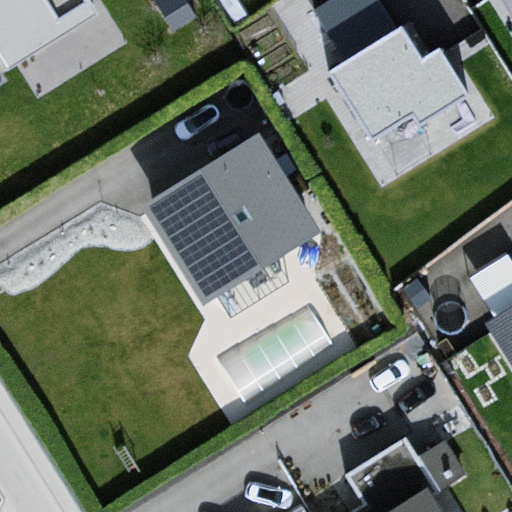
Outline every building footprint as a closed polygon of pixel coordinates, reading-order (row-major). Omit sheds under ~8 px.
[(0,0),(0,59),(8,73),(97,19),(85,0),(0,0)] [(394,27),(332,63),(372,130),(408,108),(414,117),(460,90),(434,45),(412,58),(394,27)] [(153,217),(211,306),(322,234),(264,146),(153,217)] [(511,310),(488,325),(511,364),(511,310)] [(450,511),(418,460),(405,438),(337,480),(356,511),(355,511),(450,511)]
